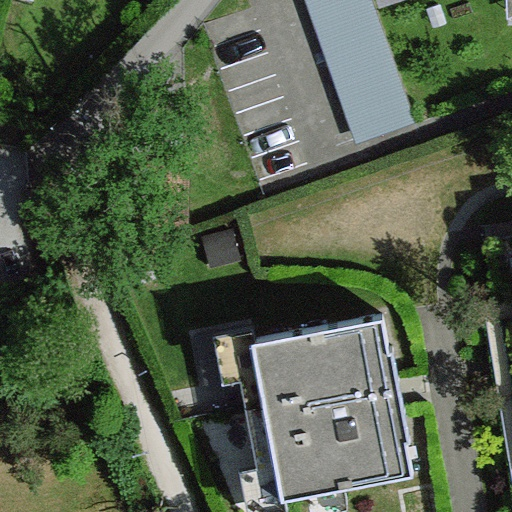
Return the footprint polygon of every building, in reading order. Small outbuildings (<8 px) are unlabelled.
[(346,0),(315,0),(319,10),(346,0)] [(381,20),(373,0),(346,0),(319,10),(329,38),(381,20)] [(391,49),(381,20),(329,38),(340,67),(391,49)] [(401,77),(391,49),(340,67),(349,95),(401,77)] [(411,106),(401,77),(349,95),(359,124),(411,106)] [(386,314),(237,342),(249,404),(268,500),(415,470),(404,414),(397,374),(386,314)]
